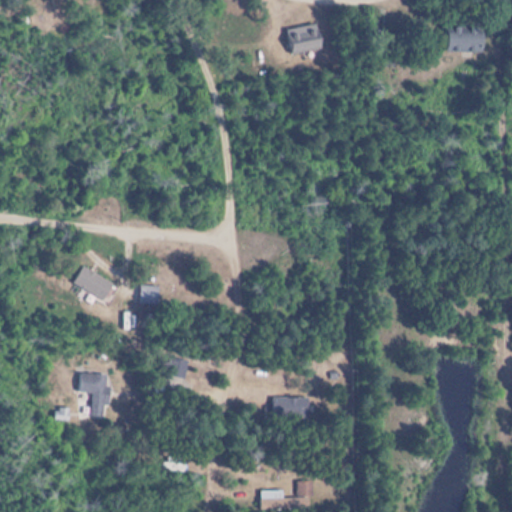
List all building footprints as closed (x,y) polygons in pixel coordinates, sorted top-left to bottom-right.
[(315,25),(286,28),(289,54),(319,51),(315,25)] [(443,52),(479,52),(479,28),(443,28),(443,52)] [(107,303),(117,286),(80,266),(71,283),(107,303)] [(136,302),(156,304),(158,287),(138,284),(136,302)] [(165,376),(185,378),(187,359),(167,357),(165,376)] [(90,415),(105,416),(107,374),(78,373),(78,392),(91,393),(90,415)] [(307,398),(271,398),(271,418),(307,418),(307,398)] [(259,491),(259,509),(307,509),(307,497),(311,497),(311,481),(297,481),(297,499),(281,498),(281,491),(259,491)]
